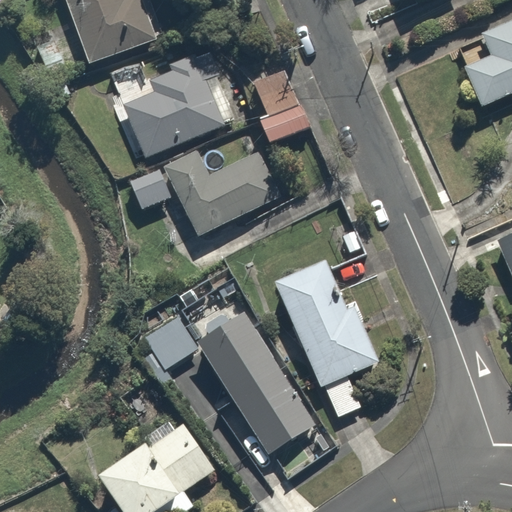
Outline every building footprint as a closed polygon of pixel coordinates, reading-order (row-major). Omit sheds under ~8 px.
[(67,0),(92,69),(163,44),(147,0),(67,0)] [(494,60),(468,72),(485,109),(511,96),(511,23),(484,37),(494,60)] [(156,98),(129,109),(149,159),(227,128),(209,81),(223,76),(213,49),(169,66),(172,74),(150,83),(156,98)] [(312,128),(284,67),(253,81),(270,119),(260,124),(270,147),(312,128)] [(229,141),(168,171),(203,240),(283,199),(261,156),(241,166),(229,141)] [(159,169),(131,181),(144,210),(171,198),(159,169)] [(511,270),(511,236),(500,242),(511,270)] [(379,281),(366,249),(279,285),(335,420),(360,410),(348,382),(383,368),(351,292),(379,281)] [(178,318),(146,339),(168,373),(201,351),(178,318)] [(316,436),(251,318),(205,343),(270,461),(316,436)] [(155,451),(107,478),(125,511),(198,511),(189,496),(220,479),(192,428),(180,434),(174,423),(147,437),(155,451)]
